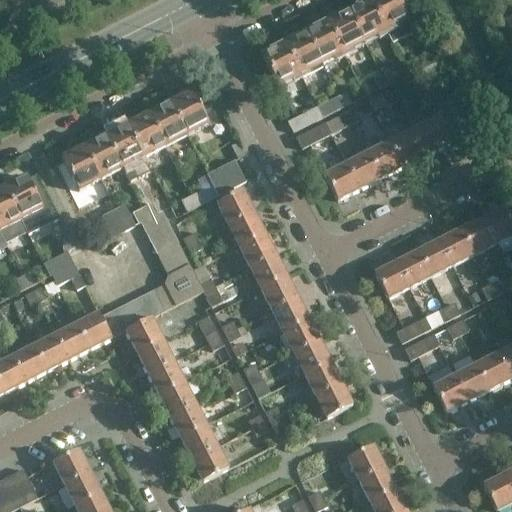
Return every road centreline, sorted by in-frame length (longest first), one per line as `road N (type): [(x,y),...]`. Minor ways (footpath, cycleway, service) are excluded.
road 1 (residential): [(0,444),(81,403),(106,403),(171,511)]
road 2 (residential): [(323,254),(214,39)]
road 3 (residential): [(433,468),(323,254)]
road 4 (residential): [(0,148),(214,39)]
road 5 (secondary): [(194,1),(0,99)]
road 6 (residential): [(323,254),(511,159)]
